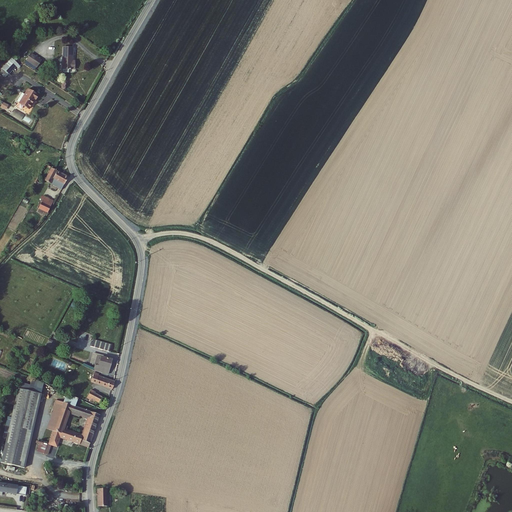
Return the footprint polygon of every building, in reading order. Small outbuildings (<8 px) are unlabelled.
[(67,48),(63,75),(75,76),(78,62),(74,62),(75,49),(67,48)] [(40,55),(34,63),(40,68),(46,59),(40,55)] [(19,65),(13,60),(4,70),(9,75),(19,65)] [(36,102),(39,97),(29,91),(26,95),(23,94),(18,102),(21,103),(20,104),(29,110),(35,101),(36,102)] [(3,102),(0,107),(6,110),(8,105),(3,102)] [(25,116),(16,110),(13,115),(22,121),(25,116)] [(27,142),(21,151),(24,153),(29,143),(27,142)] [(29,143),(24,153),(29,156),(35,146),(29,143)] [(51,171),(44,183),(62,192),(68,179),(51,171)] [(42,201),(38,210),(48,215),(53,207),(42,201)] [(95,337),(93,344),(112,350),(114,342),(95,337)] [(100,354),(96,368),(110,373),(115,358),(100,354)] [(50,363),(66,371),(70,363),(54,355),(50,363)] [(95,376),(94,381),(111,387),(113,380),(94,373),(93,375),(95,376)] [(93,389),(90,396),(96,399),(95,402),(98,403),(99,400),(102,402),(104,396),(97,393),(98,391),(93,389)] [(36,393),(14,464),(36,472),(59,400),(36,393)] [(69,395),(66,403),(74,405),(77,398),(69,395)] [(59,423),(53,440),(58,442),(62,432),(84,439),(82,443),(91,447),(102,414),(74,405),(66,403),(59,400),(55,414),(61,416),(59,423)] [(63,437),(82,443),(84,439),(62,432),(58,442),(53,440),(51,447),(59,449),(63,437)] [(0,485),(0,493),(28,497),(29,489),(0,485)] [(110,493),(101,493),(102,511),(111,510),(110,493)]
